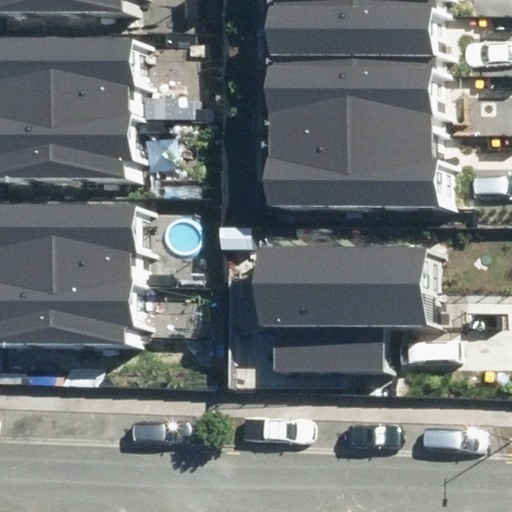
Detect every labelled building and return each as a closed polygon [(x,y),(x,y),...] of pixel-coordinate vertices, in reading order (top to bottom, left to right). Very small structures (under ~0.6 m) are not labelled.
[(0,0),(0,11),(126,14),(126,0),(0,0)] [(429,1),(332,0),(268,0),(268,54),(267,65),(428,67),(429,1)] [(0,161),(136,164),(138,43),(0,40),(0,161)] [(428,67),(267,65),(267,133),(427,135),(428,67)] [(427,135),(267,133),(265,204),(428,206),(427,135)] [(0,319),(139,322),(141,211),(0,208),(0,319)] [(421,254),(248,251),(246,320),(277,321),(276,367),(378,369),(379,323),(420,324),(421,254)]
